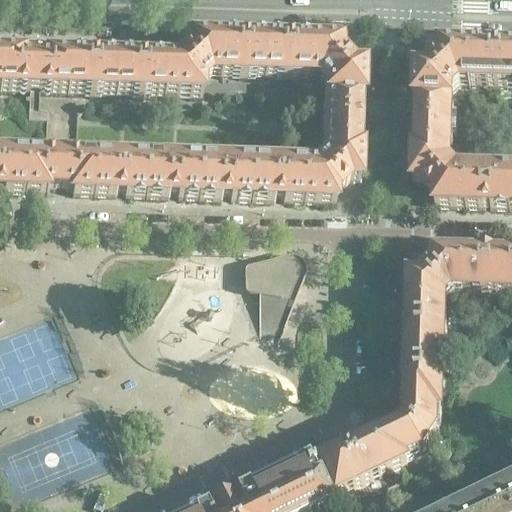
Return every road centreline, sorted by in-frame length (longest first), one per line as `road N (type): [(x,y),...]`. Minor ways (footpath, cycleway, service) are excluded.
road 1 (tertiary): [(0,10),(511,27)]
road 2 (residential): [(140,511),(342,410),(353,234)]
road 3 (residential): [(353,234),(0,224)]
road 4 (tertiary): [(511,9),(211,0)]
road 5 (unknown): [(59,226),(174,495)]
road 6 (residential): [(353,234),(511,239)]
